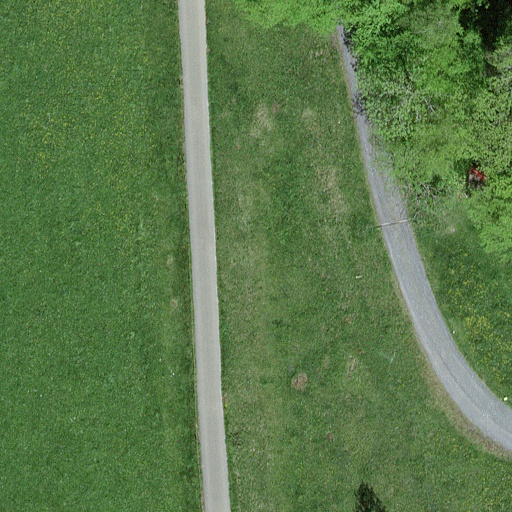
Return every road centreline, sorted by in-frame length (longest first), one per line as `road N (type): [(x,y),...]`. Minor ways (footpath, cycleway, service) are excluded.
road 1 (track): [(218,511),(190,0)]
road 2 (track): [(511,430),(458,381),(419,294),(391,214),(344,0)]
